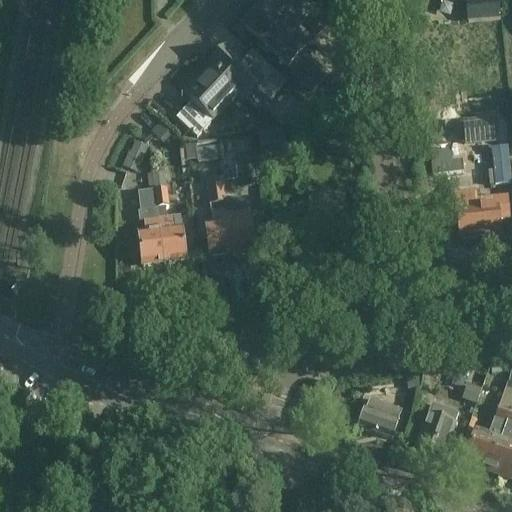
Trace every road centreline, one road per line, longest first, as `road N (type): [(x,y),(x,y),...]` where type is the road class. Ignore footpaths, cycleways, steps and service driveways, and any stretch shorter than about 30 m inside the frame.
road 1 (residential): [(402,331),(372,0)]
road 2 (secondary): [(263,447),(50,357)]
road 3 (residential): [(263,447),(290,377),(312,346),(402,331)]
road 4 (secondary): [(451,511),(263,447)]
road 5 (tertiary): [(8,511),(50,357)]
road 6 (residential): [(136,89),(223,0)]
